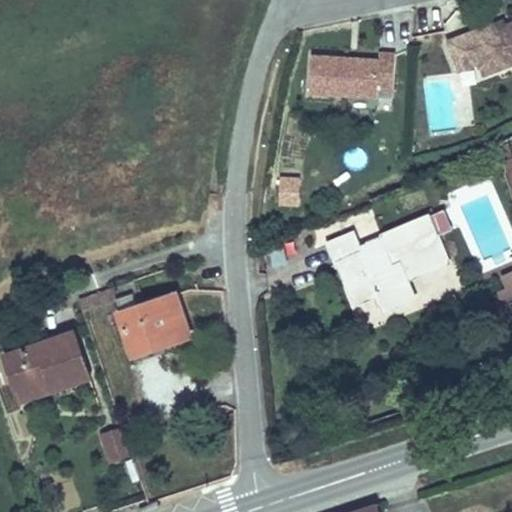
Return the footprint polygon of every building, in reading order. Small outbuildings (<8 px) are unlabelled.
[(511,18),(500,19),(446,40),(457,70),(476,63),(482,79),(511,67),(511,18)] [(386,85),(388,45),(374,44),(371,52),(309,49),(308,89),(372,91),(372,86),(386,85)] [(451,230),(443,210),(429,216),(438,236),(451,230)] [(438,236),(429,216),(379,239),(384,249),(361,258),(352,236),(327,247),(354,307),(377,296),(387,315),(416,302),(407,281),(450,262),(438,236)] [(266,248),(271,267),(287,263),(282,244),(266,248)] [(458,304),(465,321),(511,300),(511,269),(500,275),(504,286),(491,292),(458,304)] [(138,282),(84,301),(90,317),(119,307),(137,358),(161,350),(159,343),(193,331),(180,296),(147,308),(138,282)] [(49,379),(53,392),(90,380),(73,331),(5,355),(16,389),(49,379)] [(21,403),(53,392),(49,379),(16,389),(21,403)] [(116,454),(108,430),(105,431),(94,435),(102,459),(116,454)]
